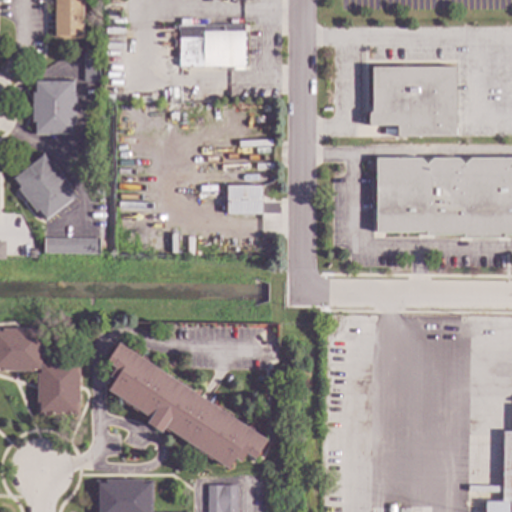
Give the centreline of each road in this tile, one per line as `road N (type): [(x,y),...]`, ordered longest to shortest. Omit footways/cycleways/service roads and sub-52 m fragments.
road 1 (residential): [(304,0),(301,291)]
road 2 (residential): [(511,292),(301,291)]
